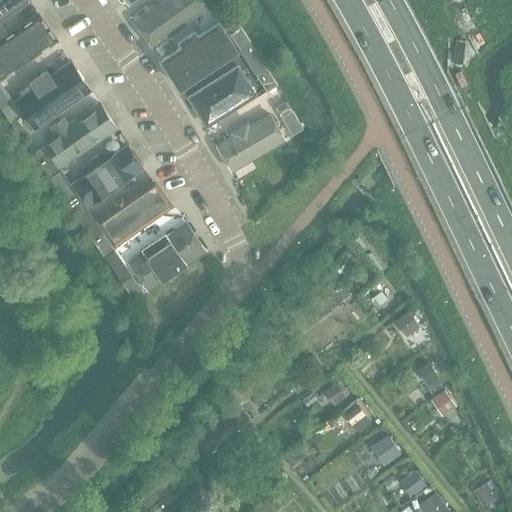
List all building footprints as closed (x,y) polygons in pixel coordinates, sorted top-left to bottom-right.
[(0,0),(0,16),(23,0),(0,0)] [(206,9),(200,0),(159,0),(134,18),(153,46),(206,9)] [(0,42),(0,74),(1,77),(51,40),(35,17),(0,42)] [(233,48),(214,20),(162,56),(181,83),(233,48)] [(251,42),(239,24),(229,31),(240,49),(251,42)] [(68,59),(12,100),(33,129),(89,89),(68,59)] [(254,94),(235,66),(189,97),(208,125),(254,94)] [(278,85),(267,67),(256,74),(267,92),(278,85)] [(291,111),(286,101),(276,107),(281,116),(291,111)] [(97,102),(42,140),(61,167),(116,128),(97,102)] [(303,129),(293,110),(282,117),(292,135),(303,129)] [(33,131),(21,114),(10,121),(22,138),(33,131)] [(282,140),(267,114),(217,143),(232,169),(282,140)] [(60,170),(48,153),(43,146),(35,152),(40,159),(38,160),(50,178),(60,170)] [(125,147),(71,183),(87,205),(140,169),(125,147)] [(143,191),(100,221),(114,241),(157,211),(143,191)] [(88,210),(76,193),(65,200),(77,217),(88,210)] [(184,223),(128,262),(148,291),(205,252),(184,223)] [(115,249),(103,232),(92,239),(105,257),(115,249)] [(145,292),(133,275),(122,282),(134,299),(145,292)] [(408,312),(397,321),(407,334),(419,325),(408,312)] [(427,362),(416,369),(425,381),(436,374),(427,362)] [(347,395),(338,382),(327,390),(336,403),(347,395)] [(445,391),(429,403),(439,416),(455,404),(445,391)] [(247,419),(227,396),(187,433),(207,455),(247,419)] [(359,403),(346,414),(359,430),(372,420),(359,403)] [(387,464),(402,454),(389,436),(375,446),(387,464)] [(426,483),(416,469),(402,480),(412,493),(426,483)] [(484,506),(500,495),(491,480),(474,491),(484,506)] [(142,484),(117,511),(142,511),(156,497),(142,484)] [(445,511),(448,510),(434,492),(421,502),(428,511),(445,511)] [(221,495),(208,508),(211,511),(221,511),(229,505),(221,495)]
